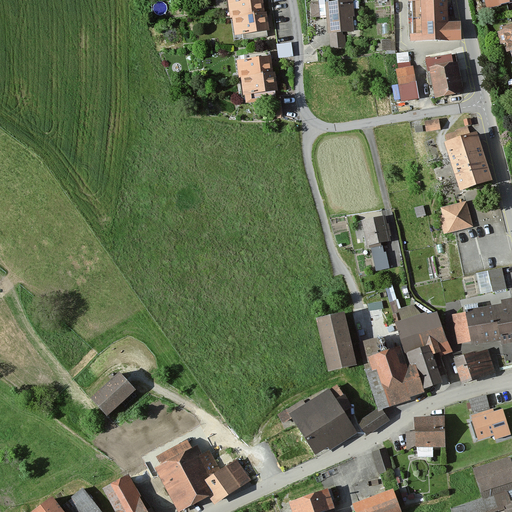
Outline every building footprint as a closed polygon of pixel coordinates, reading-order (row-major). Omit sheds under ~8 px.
[(266,33),(261,0),(247,0),(227,3),(231,38),(266,33)] [(444,26),(443,0),(405,0),(407,44),(458,42),(457,25),(444,26)] [(511,3),(511,0),(486,0),(488,9),(511,3)] [(352,36),(350,2),(327,4),(327,1),(314,2),(315,4),(308,4),(310,20),(324,19),(325,37),(327,37),(328,52),(344,51),(343,37),(352,36)] [(511,30),(497,34),(501,48),(504,47),(507,56),(511,54),(511,30)] [(393,54),(392,41),(379,42),(380,54),(393,54)] [(408,65),(407,55),(396,55),(397,65),(408,65)] [(449,65),(447,57),(421,61),(424,75),(426,74),(431,100),(460,95),(455,64),(449,65)] [(273,98),(268,58),(234,63),(239,102),(273,98)] [(415,87),(411,68),(392,72),(396,91),(415,87)] [(438,132),(437,122),(423,123),(424,133),(438,132)] [(488,183),(473,134),(439,145),(454,193),(488,183)] [(473,227),(466,201),(441,208),(443,215),(439,216),(444,234),(473,227)] [(370,213),(368,206),(358,209),(359,216),(370,213)] [(425,215),(422,206),(414,208),(417,217),(425,215)] [(387,224),(385,215),(361,220),(367,246),(390,240),(389,236),(391,236),(389,223),(387,224)] [(383,245),(371,248),(376,271),(390,268),(386,252),(384,252),(383,245)] [(504,291),(499,271),(474,277),(477,292),(489,289),(491,294),(504,291)] [(393,309),(400,307),(394,283),(387,285),(393,309)] [(511,346),(511,301),(499,303),(500,307),(476,310),(476,306),(461,308),(462,315),(450,317),(454,347),(468,345),(468,349),(498,344),(499,348),(511,346)] [(424,319),(423,315),(415,317),(412,308),(397,313),(400,322),(390,325),(402,359),(403,358),(406,367),(402,368),(395,349),(362,361),(366,372),(361,373),(376,414),(386,409),(387,411),(421,396),(419,391),(437,385),(436,380),(446,376),(441,359),(450,356),(436,315),(424,319)] [(357,368),(345,315),(316,322),(329,374),(357,368)] [(492,376),(485,353),(470,357),(469,355),(449,361),(457,386),(492,376)] [(135,390),(119,372),(91,398),(107,416),(135,390)] [(327,393),(325,391),(288,415),(285,411),(275,418),(281,427),(288,422),(311,458),(324,449),(326,453),(353,436),(340,415),(349,409),(341,396),(340,397),(335,388),(327,393)] [(489,408),(486,397),(469,401),(472,413),(489,408)] [(503,411),(471,421),(478,441),(494,436),(495,440),(510,435),(503,411)] [(376,415),(374,412),(353,426),(359,434),(361,433),(364,438),(387,423),(380,413),(376,415)] [(442,450),(441,419),(411,420),(412,450),(415,450),(415,460),(431,460),(431,450),(442,450)] [(202,454),(197,444),(192,447),(187,440),(156,457),(160,465),(155,468),(178,511),(209,496),(214,505),(251,480),(236,459),(221,469),(210,449),(202,454)] [(391,471),(384,450),(371,455),(378,476),(391,471)] [(511,511),(511,477),(507,460),(469,471),(478,501),(448,510),(449,511),(511,511)] [(148,511),(128,474),(103,488),(116,511),(115,511),(148,511)] [(62,511),(96,511),(80,490),(67,500),(69,502),(60,509),(62,511)] [(332,511),(324,491),(285,506),(287,511),(332,511)] [(397,511),(389,491),(350,506),(351,511),(397,511)] [(57,511),(46,498),(28,511),(57,511)]
